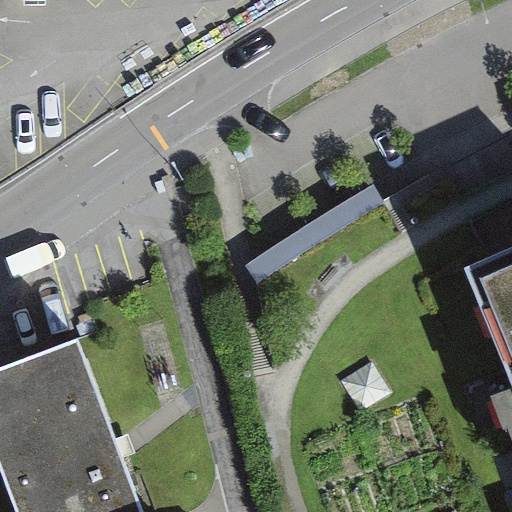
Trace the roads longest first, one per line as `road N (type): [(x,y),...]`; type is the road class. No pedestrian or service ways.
road 1 (unclassified): [(0,242),(353,0)]
road 2 (residential): [(511,39),(263,174)]
